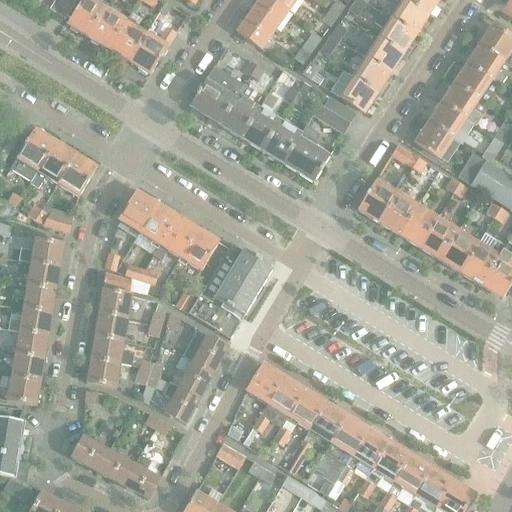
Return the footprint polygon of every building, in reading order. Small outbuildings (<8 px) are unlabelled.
[(75,2),(71,0),(56,0),(50,10),(64,19),(75,2)] [(78,34),(87,39),(105,11),(87,0),(82,0),(66,26),(71,29),(70,30),(77,34),(78,34)] [(269,0),(260,0),(251,14),(274,31),(287,13),(269,0)] [(269,0),(287,13),(296,0),(269,0)] [(359,16),(367,5),(360,0),(355,0),(349,9),(359,16)] [(403,0),(403,1),(427,17),(437,0),(403,0)] [(511,21),(511,0),(502,16),(511,21)] [(403,1),(390,20),(414,36),(427,17),(403,1)] [(335,2),(328,12),(337,19),(344,9),(335,2)] [(160,14),(165,17),(170,8),(165,5),(160,14)] [(98,46),(108,52),(126,23),(125,23),(105,11),(87,39),(90,41),(91,43),(97,47),(98,46)] [(334,24),(337,19),(328,12),(321,22),(330,29),(334,24)] [(130,14),(125,23),(126,23),(108,52),(118,58),(117,59),(124,63),(126,63),(128,64),(146,36),(136,29),(141,21),(130,14)] [(260,51),(274,31),(251,14),(236,34),(260,51)] [(384,31),(378,40),(402,56),(414,36),(390,20),(390,21),(380,15),(374,25),(384,31)] [(337,27),(331,37),(340,43),(346,33),(337,27)] [(511,40),(492,28),(479,48),(502,64),(511,49),(511,40)] [(158,43),(146,36),(128,64),(138,70),(138,72),(146,77),(146,75),(149,77),(175,35),(166,30),(158,43)] [(311,33),(300,50),(309,56),(321,39),(311,33)] [(327,61),(340,43),(331,37),(318,54),(327,61)] [(356,53),(365,59),(389,75),(402,56),(378,40),(372,49),(363,43),(356,53)] [(496,73),(502,64),(479,48),(466,67),(499,88),(505,79),(496,73)] [(303,65),(309,56),(300,50),(293,59),(303,65)] [(365,59),(353,79),(377,94),(389,75),(365,59)] [(242,73),(250,78),(256,68),(248,63),(242,73)] [(302,76),(303,77),(310,81),(317,72),(309,66),(302,76)] [(466,67),(454,86),(477,102),(486,108),(499,88),(466,67)] [(265,73),(256,68),(250,78),(259,83),(265,73)] [(363,115),(377,94),(353,79),(339,100),(363,115)] [(283,98),(292,103),(298,93),(303,85),(294,80),(283,98)] [(189,109),(220,128),(236,101),(205,82),(189,109)] [(454,86),(441,106),(472,127),(474,128),(481,118),(471,111),(477,102),(454,86)] [(236,101),(220,128),(241,140),(259,110),(247,103),(253,93),(245,87),(236,101)] [(298,93),(292,103),(300,108),(306,98),(298,93)] [(329,100),(323,109),(349,126),(355,117),(329,100)] [(349,126),(323,109),(319,106),(312,117),(342,137),(349,126)] [(441,106),(428,125),(452,140),(459,131),(466,136),(472,127),(441,106)] [(241,140),(262,153),(280,123),(259,110),(241,140)] [(302,136),(280,123),(262,153),(283,166),(299,140),(302,136)] [(439,160),(452,140),(428,125),(415,145),(439,160)] [(499,129),(493,140),(502,146),(509,136),(499,129)] [(10,173),(30,185),(55,144),(35,132),(17,161),(18,161),(10,173)] [(0,165),(1,166),(17,140),(7,134),(0,144),(0,165)] [(329,158),(299,140),(283,166),(313,184),(329,158)] [(496,157),(502,146),(493,140),(486,151),(496,157)] [(44,178),(58,186),(76,157),(55,144),(30,185),(37,190),(44,178)] [(392,157),(412,170),(417,160),(398,148),(392,157)] [(96,169),(76,157),(58,186),(78,199),(96,169)] [(461,182),(469,187),(483,164),(472,157),(464,169),(468,171),(461,182)] [(426,166),(417,160),(412,170),(420,175),(426,166)] [(511,180),(483,164),(469,187),(511,212),(511,237),(499,258),(481,288),(502,300),(511,284),(511,180)] [(445,191),(453,196),(459,186),(451,181),(445,191)] [(357,212),(378,225),(396,195),(375,183),(357,212)] [(467,191),(459,186),(453,196),(461,201),(467,191)] [(134,242),(139,235),(156,206),(145,199),(145,198),(139,195),(138,195),(135,194),(118,222),(132,230),(127,238),(134,242)] [(7,205),(15,210),(20,200),(13,195),(7,205)] [(378,225),(399,238),(417,208),(396,195),(378,225)] [(159,208),(156,206),(139,235),(160,247),(177,219),(166,212),(165,211),(160,208),(159,208)] [(484,216),(494,221),(500,211),(491,206),(484,216)] [(28,218),(35,223),(41,213),(34,208),(28,218)] [(399,238),(420,250),(438,221),(417,208),(399,238)] [(506,215),(500,211),(494,221),(500,225),(506,215)] [(49,218),(41,213),(35,223),(41,226),(69,235),(72,223),(49,215),(49,218)] [(187,225),(177,219),(160,247),(180,260),(197,232),(193,229),(193,227),(188,225),(187,225)] [(420,250),(440,263),(458,233),(438,221),(420,250)] [(0,225),(0,237),(9,240),(12,229),(0,225)] [(197,232),(180,260),(178,264),(184,268),(187,264),(200,273),(218,244),(214,242),(213,240),(208,237),(207,238),(197,232)] [(440,263),(461,275),(479,246),(458,233),(440,263)] [(31,264),(30,266),(59,271),(64,246),(35,241),(33,253),(20,250),(18,261),(31,264)] [(229,341),(273,271),(232,246),(189,316),(229,341)] [(499,258),(479,246),(461,275),(481,288),(499,258)] [(115,274),(118,259),(108,256),(104,271),(115,274)] [(30,266),(26,289),(55,294),(59,271),(30,266)] [(125,278),(140,282),(143,273),(128,268),(125,278)] [(157,277),(143,273),(140,282),(154,286),(157,277)] [(129,292),(131,283),(105,276),(103,288),(129,292)] [(26,289),(22,312),(51,317),(55,294),(26,289)] [(102,293),(98,316),(127,321),(131,298),(102,293)] [(183,313),(191,300),(183,295),(175,308),(183,313)] [(157,305),(154,314),(164,317),(166,311),(157,305)] [(18,334),(18,335),(47,340),(51,317),(22,312),(20,323),(10,321),(8,332),(18,334)] [(152,314),(149,325),(161,327),(164,317),(154,314),(152,314)] [(98,316),(94,339),(123,344),(127,321),(98,316)] [(175,331),(178,321),(170,319),(167,328),(175,331)] [(156,341),(161,327),(149,325),(145,337),(156,341)] [(197,333),(183,359),(213,375),(227,350),(206,338),(197,333)] [(18,335),(14,358),(43,363),(47,340),(18,335)] [(122,353),(123,344),(94,339),(90,361),(130,368),(132,355),(122,353)] [(14,358),(10,380),(39,385),(43,363),(14,358)] [(183,359),(169,384),(199,401),(213,375),(183,359)] [(138,370),(130,368),(90,361),(86,385),(115,390),(117,377),(135,380),(138,370)] [(141,363),(138,373),(148,376),(151,366),(141,363)] [(162,369),(151,366),(148,376),(158,380),(162,369)] [(246,393),(267,406),(284,379),(263,366),(246,393)] [(138,373),(134,386),(144,389),(148,376),(138,373)] [(155,392),(158,380),(148,376),(144,389),(155,392)] [(269,421),(283,430),(305,392),(284,379),(267,406),(252,430),(260,435),(269,421)] [(35,408),(39,385),(10,380),(6,403),(35,408)] [(185,427),(199,401),(169,384),(162,396),(171,401),(164,415),(185,427)] [(297,424),(309,432),(325,405),(305,392),(283,430),(274,443),(282,448),(297,424)] [(86,405),(96,404),(96,395),(86,395),(86,405)] [(318,437),(330,445),(347,418),(325,405),(309,432),(285,472),(293,477),(318,437)] [(145,426),(154,431),(158,423),(149,418),(145,426)] [(344,470),(351,458),(368,431),(347,418),(330,445),(315,471),(324,476),(322,479),(326,482),(334,486),(336,482),(336,483),(344,470)] [(28,466),(18,464),(24,425),(0,420),(0,477),(15,480),(25,485),(28,466)] [(164,437),(169,428),(158,423),(154,431),(164,437)] [(237,443),(242,435),(231,428),(227,437),(237,443)] [(351,458),(372,471),(389,444),(368,431),(351,458)] [(71,460),(97,474),(109,453),(83,439),(71,460)] [(381,477),(394,484),(410,457),(389,444),(372,471),(358,495),(367,501),(381,477)] [(238,471),(244,461),(223,447),(216,458),(238,471)] [(97,474),(122,488),(134,467),(109,453),(97,474)] [(134,467),(122,488),(148,502),(165,471),(139,457),(134,467)] [(389,511),(403,490),(415,498),(432,471),(410,457),(394,484),(379,508),(380,509),(378,511),(389,511)] [(247,475),(258,482),(264,472),(252,465),(247,475)] [(352,475),(344,470),(336,483),(345,487),(345,488),(352,475)] [(416,511),(423,503),(436,510),(452,483),(432,471),(415,498),(405,511),(416,511)] [(274,478),(264,472),(258,482),(269,488),(274,478)] [(281,489),(301,501),(307,492),(287,480),(281,489)] [(327,499),(330,493),(334,486),(326,482),(319,494),(323,496),(327,499)] [(334,486),(330,493),(339,498),(345,487),(336,483),(336,482),(334,486)] [(436,510),(434,511),(464,511),(474,497),(452,483),(436,510)] [(211,511),(216,506),(221,497),(212,492),(206,500),(196,494),(185,511),(211,511)] [(312,495),(307,492),(301,501),(318,511),(320,511),(325,503),(312,495)] [(58,511),(63,505),(41,494),(31,511),(58,511)] [(337,510),(339,511),(347,511),(351,507),(352,505),(344,500),(337,510)]
